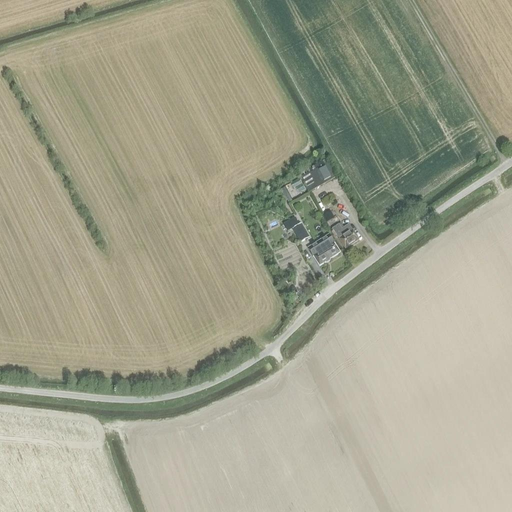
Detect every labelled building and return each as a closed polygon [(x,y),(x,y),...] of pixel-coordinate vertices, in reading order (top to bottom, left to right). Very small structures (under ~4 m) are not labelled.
[(316,189),(331,181),(336,178),(327,160),(300,174),(302,179),(307,188),(310,193),(316,189)] [(301,184),(298,179),(289,184),(292,189),(301,184)] [(333,219),(330,211),(321,216),(325,223),(333,219)] [(300,243),(309,238),(301,224),(292,229),(300,243)] [(335,234),(341,230),(338,225),(332,229),(335,234)] [(345,249),(359,240),(353,231),(349,225),(341,230),(335,234),(345,249)] [(320,266),(340,253),(334,244),(329,236),(309,249),(320,266)]
